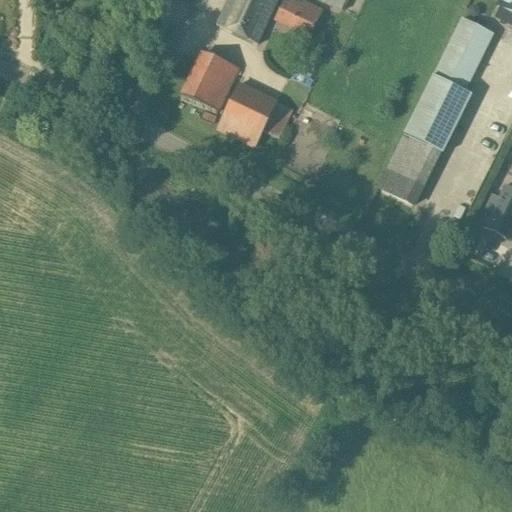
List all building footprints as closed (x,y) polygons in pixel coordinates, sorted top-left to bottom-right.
[(227,0),(215,27),(256,46),(277,0),(227,0)] [(282,0),(272,22),(308,40),(322,11),(302,2),(301,4),(292,0),(282,0)] [(326,0),(324,4),(343,13),(348,0),(326,0)] [(511,0),(499,0),(496,7),(511,15),(511,0)] [(376,189),(413,209),(469,97),(464,94),(492,37),(460,21),(376,189)] [(178,98),(218,113),(239,71),(199,54),(178,98)] [(215,130),(255,150),(276,104),(236,86),(215,130)] [(502,233),(511,212),(511,182),(510,184),(503,181),(504,180),(502,179),(481,222),(502,233)]
